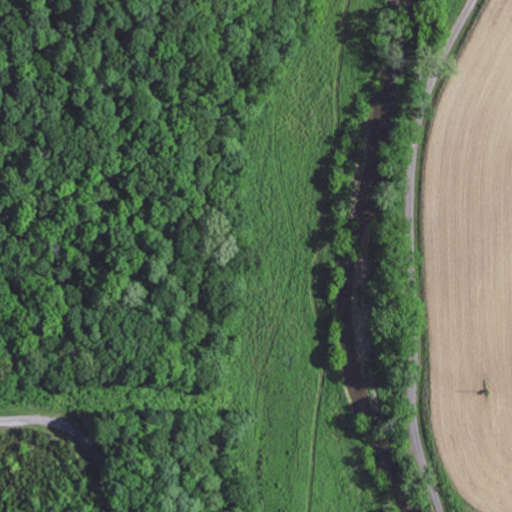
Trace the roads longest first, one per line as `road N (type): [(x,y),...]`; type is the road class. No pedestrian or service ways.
road 1 (residential): [(442,511),(415,388),(410,192),(429,92),(473,0)]
road 2 (residential): [(114,511),(79,440),(54,427),(0,425)]
